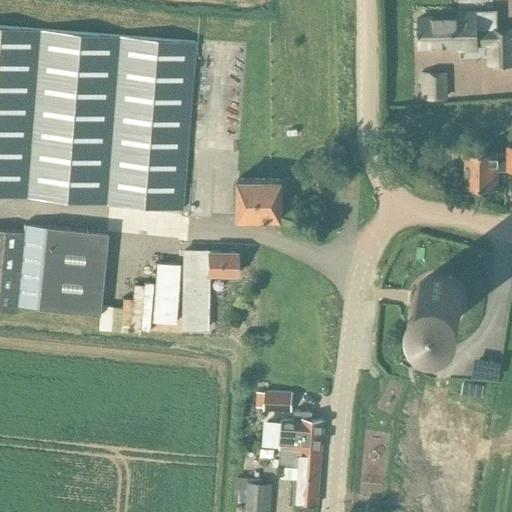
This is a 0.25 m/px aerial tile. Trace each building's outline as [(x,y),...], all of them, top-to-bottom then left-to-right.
[(445,18),(418,19),(419,46),(458,45),(478,44),(490,44),(490,65),(511,64),(511,28),(497,28),(477,29),(477,13),(459,13),(459,18),(445,18)] [(196,43),(0,27),(0,195),(183,210),(196,43)] [(446,72),(421,73),(422,99),(447,98),(446,72)] [(466,153),(466,189),(497,189),(498,171),(511,170),(511,145),(507,146),(507,153),(466,153)] [(238,217),(261,218),(281,218),(282,180),(239,179),(238,217)] [(16,306),(99,314),(108,233),(23,225),(23,233),(0,230),(0,310),(16,312),(16,306)] [(182,248),(181,329),(208,330),(209,302),(209,274),(216,274),(236,275),(236,252),(216,252),(210,251),(210,249),(182,248)] [(176,324),(181,264),(156,262),(152,322),(176,324)] [(410,304),(411,305),(411,309),(413,313),(415,317),(418,320),(422,323),(426,326),(430,327),(434,328),(439,328),(443,327),(447,326),(451,323),(455,321),(458,317),(460,313),(462,309),(463,305),(463,300),(462,296),(461,292),(459,288),(456,284),(452,281),(449,279),(445,277),(440,276),(436,276),(431,276),(427,278),(423,280),(419,282),(416,286),(414,289),(412,293),(411,293),(410,304)] [(140,331),(150,331),(153,283),(143,283),(144,286),(133,285),(132,300),(122,299),(122,308),(100,306),(98,330),(139,334),(140,331)] [(293,393),(267,391),(265,410),(292,412),(293,393)] [(281,446),(281,448),(321,451),(323,420),(310,420),(310,412),(294,410),(294,420),(282,419),(282,422),(281,446)] [(281,448),(280,465),(300,467),(299,475),(299,479),(298,491),(297,503),(298,503),(318,504),(320,476),(321,451),(281,448)] [(245,501),(244,511),(269,511),(271,484),(261,483),(262,478),(235,475),(233,500),(245,501)]
